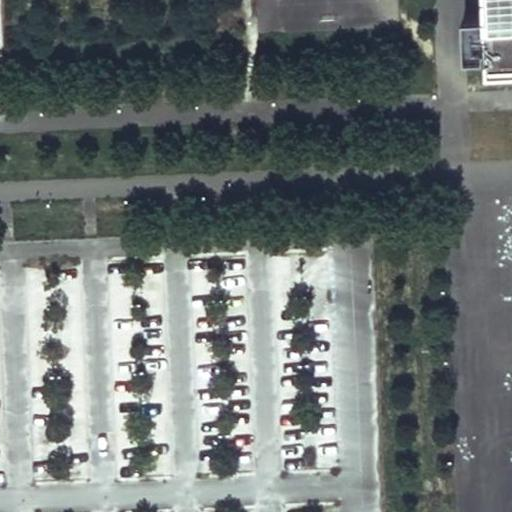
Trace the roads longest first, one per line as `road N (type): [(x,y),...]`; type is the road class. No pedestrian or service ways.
road 1 (unknown): [(100,269),(347,262),(356,270),(357,503)]
road 2 (unknown): [(469,174),(481,511)]
road 3 (unknown): [(264,264),(277,511)]
road 4 (unknown): [(102,511),(100,269)]
road 5 (unknown): [(197,508),(180,269)]
road 6 (unknown): [(14,274),(23,511)]
road 7 (unknown): [(357,503),(197,508)]
